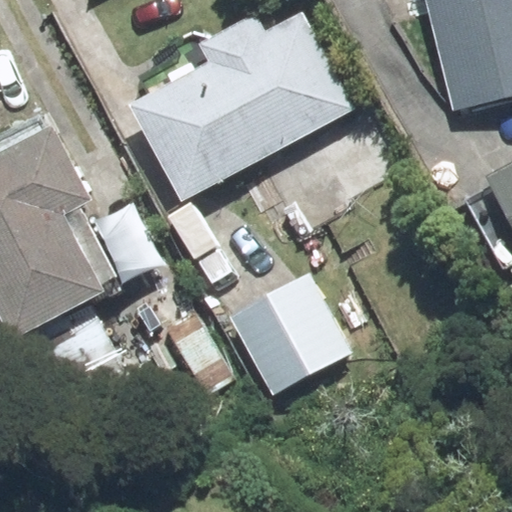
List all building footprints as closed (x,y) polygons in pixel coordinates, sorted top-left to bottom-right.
[(511,0),(437,0),(460,111),(511,100),(511,0)] [(145,73),(157,95),(143,102),(190,199),(363,115),(315,18),(242,54),(230,31),(145,73)] [(80,132),(0,171),(0,280),(24,330),(107,289),(76,226),(117,206),(80,132)] [(511,165),(501,172),(511,192),(511,165)] [(325,279),(240,313),(275,400),(360,366),(325,279)]
